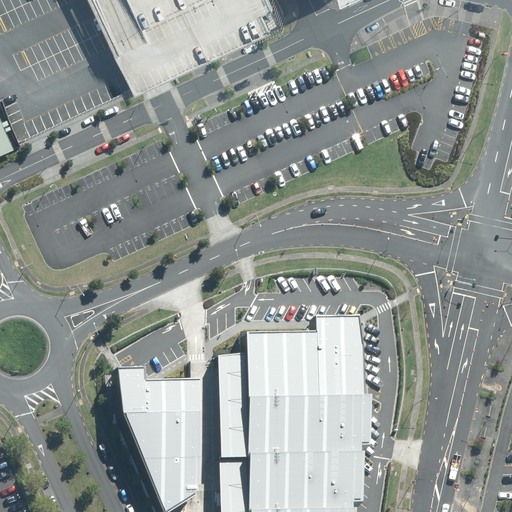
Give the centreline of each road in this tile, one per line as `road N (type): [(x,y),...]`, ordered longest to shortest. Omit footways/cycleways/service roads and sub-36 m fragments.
road 1 (unclassified): [(0,180),(323,29)]
road 2 (unclassified): [(142,289),(292,227),(382,228)]
road 3 (unclassified): [(455,400),(426,273),(382,228)]
road 4 (unclassified): [(49,368),(116,511)]
road 5 (secondary): [(382,228),(461,196),(511,160)]
road 6 (unclassified): [(68,511),(3,382)]
